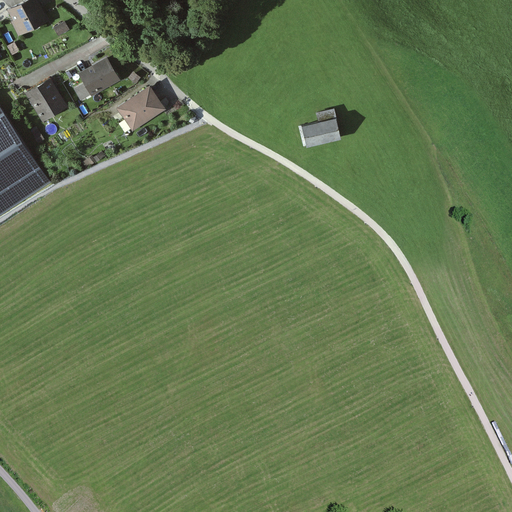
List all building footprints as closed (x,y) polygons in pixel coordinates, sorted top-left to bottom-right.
[(17,33),(49,17),(41,0),(15,0),(7,4),(13,18),(11,19),(17,33)] [(54,26),(58,34),(70,28),(66,21),(54,26)] [(120,77),(107,53),(79,68),(85,81),(74,87),(81,98),(120,77)] [(85,81),(79,68),(76,64),(65,70),(74,87),(85,81)] [(134,70),(129,77),(136,82),(141,76),(134,70)] [(50,75),(25,90),(42,119),(68,104),(50,75)] [(126,116),(133,126),(161,107),(153,95),(152,95),(146,87),(117,106),(123,115),(126,116)] [(0,209),(48,177),(0,104),(0,209)] [(302,127),(306,146),(339,138),(333,110),(316,114),(319,123),(302,127)] [(39,127),(32,131),(38,143),(44,139),(39,127)] [(93,154),(87,157),(91,164),(105,154),(102,150),(94,156),(93,154)]
